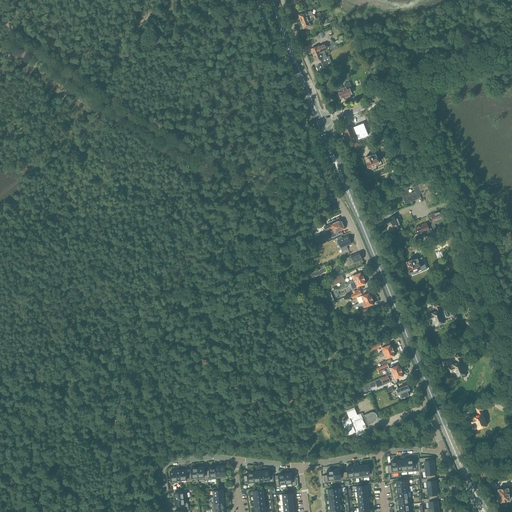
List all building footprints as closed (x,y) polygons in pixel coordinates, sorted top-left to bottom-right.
[(313,17),(311,11),(306,13),(306,12),(299,15),(301,22),(311,18),(310,18),(313,17)] [(311,18),(301,22),(303,28),(310,26),(309,21),(311,20),(311,18)] [(318,46),(311,49),(313,55),(325,51),(329,49),(331,48),(335,47),(337,44),(332,41),(330,44),(331,44),(330,46),(328,47),(327,45),(325,46),(324,44),(318,46)] [(325,51),(313,55),(316,62),(327,57),(325,53),(326,52),(325,51)] [(343,88),(345,94),(347,99),(351,97),(350,95),(352,94),(350,88),(352,88),(349,82),(344,84),(345,87),(343,88)] [(341,89),(340,87),(337,88),(338,93),(341,98),(343,97),(344,100),(347,99),(345,94),(343,88),(341,89)] [(351,127),(345,130),(347,136),(346,136),(348,140),(355,136),(357,135),(359,139),(368,135),(364,123),(354,127),(354,128),(352,129),(351,127)] [(380,155),(378,151),(374,153),(375,155),(372,155),(365,157),(367,162),(367,163),(368,167),(369,167),(370,169),(374,167),(373,165),(379,163),(376,157),(380,155)] [(419,194),(422,193),(421,191),(424,189),(426,193),(427,192),(427,194),(427,195),(429,201),(436,198),(435,198),(433,193),(434,192),(429,181),(415,186),(419,194)] [(409,195),(407,190),(401,193),(403,197),(406,204),(412,202),(412,201),(414,200),(414,201),(421,198),(419,194),(415,186),(413,187),(415,192),(409,195)] [(433,220),(430,221),(433,229),(436,228),(435,224),(445,220),(444,217),(441,211),(431,215),(433,220)] [(396,215),(396,214),(396,215),(395,212),(385,216),(381,217),(382,220),(385,219),(387,225),(391,223),(394,230),(401,227),(399,220),(398,221),(395,215),(396,215)] [(374,220),(376,226),(383,223),(382,220),(381,217),(374,220)] [(330,224),(324,227),(325,230),(331,228),(332,228),(343,223),(343,221),(342,221),(341,220),(341,219),(330,224)] [(331,228),(325,230),(329,239),(339,234),(338,231),(340,230),(344,228),(344,227),(344,226),(344,224),(343,223),(332,228),(331,228)] [(426,223),(415,228),(418,235),(428,230),(429,233),(432,232),(431,229),(429,229),(426,223)] [(343,238),(335,242),(338,249),(341,248),(342,248),(343,251),(348,249),(347,246),(351,244),(348,236),(343,238)] [(348,266),(362,260),(359,253),(345,259),(348,266)] [(412,260),(407,262),(408,264),(409,267),(408,267),(410,271),(411,271),(413,275),(413,274),(417,273),(416,269),(420,267),(421,268),(426,266),(422,257),(417,259),(414,260),(414,259),(412,260)] [(322,275),(321,274),(327,272),(325,267),(310,274),(312,278),(319,275),(320,276),(322,275)] [(461,268),(453,271),(455,276),(463,273),(461,268)] [(354,282),(364,278),(362,272),(352,276),(354,282)] [(359,287),(359,286),(366,283),(364,278),(354,282),(350,283),(353,290),(352,290),(354,294),(358,292),(361,291),(359,287)] [(370,292),(358,297),(360,303),(362,302),(372,298),(370,292)] [(363,304),(362,304),(364,308),(373,304),(374,304),(372,298),(362,302),(363,304)] [(430,315),(428,316),(430,320),(432,319),(433,319),(433,320),(434,322),(435,322),(436,325),(446,321),(445,318),(448,317),(445,308),(441,310),(440,306),(441,305),(441,304),(440,302),(435,304),(435,305),(437,310),(434,311),(434,313),(430,315)] [(384,354),(385,353),(393,350),(391,344),(381,348),(384,354)] [(393,350),(385,353),(384,354),(386,359),(396,355),(393,350)] [(466,373),(460,358),(462,357),(460,353),(455,355),(457,362),(455,362),(456,364),(449,367),(449,366),(451,372),(454,370),(455,374),(456,373),(457,376),(461,375),(462,377),(466,376),(464,373),(466,373)] [(391,372),(386,374),(386,375),(387,376),(402,370),(399,365),(392,368),(391,368),(390,369),(391,372)] [(375,381),(372,383),(373,387),(377,385),(377,387),(383,385),(383,383),(390,380),(389,378),(393,376),(394,380),(404,376),(402,370),(387,376),(375,381)] [(410,394),(409,390),(410,390),(408,385),(397,389),(399,394),(401,398),(410,394)] [(486,425),(481,410),(482,410),(481,406),(476,408),(478,415),(475,416),(476,417),(471,419),(470,419),(472,424),(475,423),(476,426),(477,426),(478,428),(486,425)] [(356,433),(357,436),(362,434),(366,433),(364,429),(366,428),(364,423),(366,422),(367,425),(374,423),(376,422),(377,420),(377,419),(378,417),(377,415),(376,414),(374,413),(373,412),(371,413),(363,416),(362,413),(361,414),(357,415),(354,408),(347,411),(349,418),(342,421),(348,436),(356,433)] [(433,457),(419,458),(419,462),(425,462),(425,468),(434,467),(433,457)] [(408,472),(406,459),(397,460),(399,473),(408,472)] [(417,462),(413,463),(413,459),(406,459),(408,472),(418,471),(417,462)] [(388,465),(389,474),(399,473),(397,460),(391,461),(392,465),(388,465)] [(369,467),(368,464),(362,465),(363,478),(374,476),(373,467),(369,467)] [(217,479),(226,478),(225,465),(215,466),(217,479)] [(362,465),(353,466),(355,479),(363,478),(362,465)] [(215,466),(209,467),(210,470),(207,470),(208,480),(211,480),(211,479),(217,479),(215,466)] [(347,467),(348,472),(344,472),(345,480),(349,480),(349,479),(355,479),(353,466),(347,467)] [(197,467),(191,468),(192,472),(189,472),(190,482),(193,482),(193,480),(199,480),(197,467)] [(204,470),(204,467),(197,467),(199,480),(204,479),(205,481),(208,480),(207,470),(204,470)] [(425,468),(420,468),(420,472),(426,472),(426,478),(435,477),(434,467),(425,468)] [(341,481),(341,480),(345,480),(344,472),(340,472),(340,469),(340,468),(334,469),(335,479),(335,482),(341,481)] [(186,472),(186,469),(180,470),(181,482),(181,480),(186,479),(187,482),(190,482),(189,472),(186,472)] [(334,469),(327,470),(328,475),(324,475),(325,483),(329,483),(329,482),(335,482),(334,469)] [(172,483),(181,482),(180,470),(170,471),(172,483)] [(274,482),(273,474),(269,474),(269,470),(263,471),(264,481),(269,480),(270,482),(274,482)] [(264,481),(263,471),(254,472),(255,482),(264,481)] [(249,483),(249,482),(255,482),(254,472),(247,472),(248,475),(244,476),(245,484),(249,483)] [(291,473),(285,474),(286,484),(292,483),(292,486),(296,485),(296,477),(292,478),(291,473)] [(285,474),(279,474),(279,478),(275,479),(276,487),(280,486),(280,484),(286,484),(285,474)] [(435,477),(426,478),(421,478),(422,483),(427,482),(427,488),(436,487),(435,477)] [(427,488),(422,488),(423,492),(428,492),(428,498),(437,497),(436,487),(427,488)] [(499,501),(510,499),(509,494),(511,493),(511,492),(511,487),(507,487),(498,489),(498,495),(496,495),(496,501),(499,500),(499,501)] [(174,490),(175,499),(187,498),(186,488),(174,490)] [(429,508),(430,508),(439,507),(437,497),(428,498),(423,499),(424,503),(429,502),(429,508)] [(175,505),(178,505),(179,508),(189,507),(188,503),(187,498),(175,499),(175,505)]
